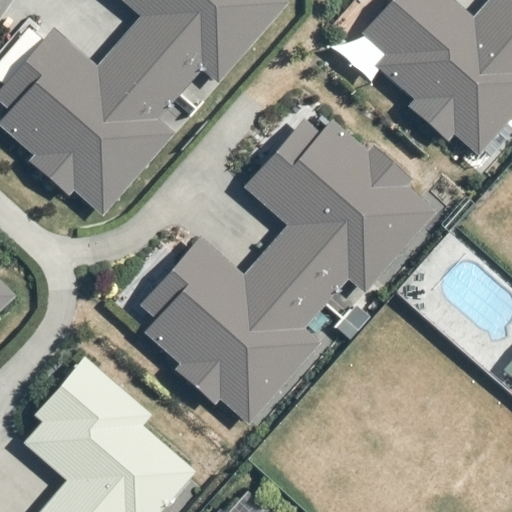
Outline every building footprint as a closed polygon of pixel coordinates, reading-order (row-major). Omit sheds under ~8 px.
[(0,109),(7,115),(0,122),(0,130),(99,224),(173,137),(157,125),(199,76),(214,89),(288,5),(282,0),(111,0),(138,22),(94,70),(54,33),(0,93),(0,109)] [(385,58),(374,72),(479,165),(511,126),(511,0),(490,0),(471,24),(441,0),(397,0),(363,39),(385,58)] [(155,321),(143,334),(246,427),(315,345),(303,333),(346,282),(364,298),(433,217),(330,124),(320,136),(304,123),(242,196),(286,230),(242,280),(197,243),(140,307),(155,321)] [(0,310),(15,296),(0,281),(0,310)] [(511,349),(497,365),(511,378),(511,349)] [(152,418),(83,357),(33,416),(42,423),(21,448),(61,480),(35,511),(158,511),(192,473),(140,429),(152,418)]
